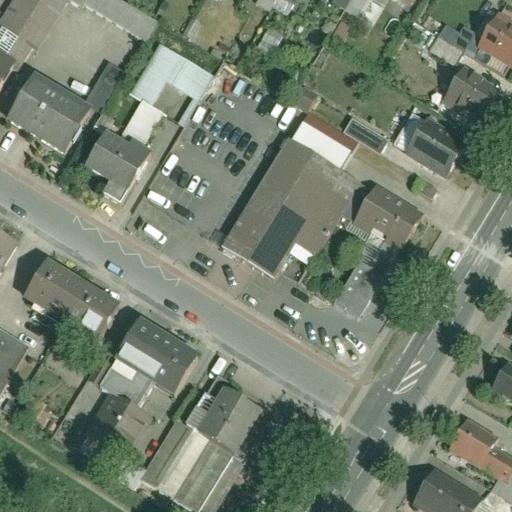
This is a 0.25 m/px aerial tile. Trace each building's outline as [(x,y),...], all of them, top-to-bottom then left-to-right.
[(18,0),(0,31),(0,65),(17,75),(21,78),(67,0),(18,0)] [(388,0),(406,11),(412,0),(388,0)] [(474,54),(509,74),(511,68),(511,39),(490,26),(474,54)] [(459,30),(457,34),(440,27),(427,57),(455,68),(462,50),(467,52),(474,36),(459,30)] [(264,31),(254,54),(270,61),(280,38),(264,31)] [(166,122),(182,131),(211,79),(154,48),(127,99),(136,104),(118,138),(142,150),(160,117),(149,111),(162,87),(180,97),(166,122)] [(0,103),(17,75),(0,65),(0,103)] [(102,67),(83,109),(99,116),(118,74),(102,67)] [(443,107),(477,130),(498,100),(463,76),(443,107)] [(11,125),(68,161),(94,119),(37,83),(11,125)] [(296,109),(308,117),(317,101),(305,94),(296,109)] [(348,122),(339,137),(376,159),(385,144),(348,122)] [(408,159),(446,183),(465,152),(427,129),(408,159)] [(82,172),(129,197),(148,161),(102,136),(82,172)] [(274,139),(253,178),(210,261),(254,284),(272,249),(298,262),(326,208),(385,239),(369,269),(358,263),(332,313),(367,332),(425,222),(342,178),(274,139)] [(0,388),(25,348),(0,332),(0,266),(12,246),(0,238),(0,388)] [(112,309),(40,266),(17,304),(90,347),(112,309)] [(201,355),(140,317),(96,387),(112,397),(88,437),(127,460),(154,416),(142,409),(156,387),(174,398),(201,355)] [(511,404),(511,365),(507,362),(489,389),(511,404)] [(260,409),(213,382),(186,430),(176,424),(138,491),(175,511),(184,511),(220,451),(232,458),(260,409)] [(511,438),(467,411),(447,444),(504,478),(511,465),(511,438)] [(481,501),(424,466),(403,500),(422,511),(476,511),(474,511),(481,501)]
